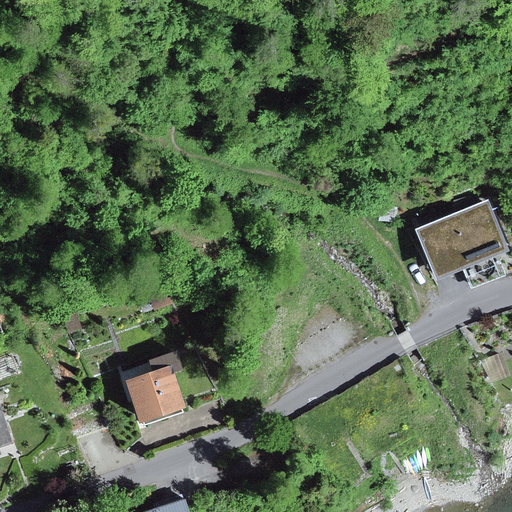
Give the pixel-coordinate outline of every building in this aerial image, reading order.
[(511,242),(491,190),(412,222),(433,274),(465,262),(473,281),(498,271),(491,253),(511,244),(511,242)] [(147,286),(156,308),(175,301),(166,279),(147,286)] [(78,312),(64,316),(69,331),(83,326),(78,312)] [(153,362),(124,372),(139,414),(185,398),(172,364),(183,360),(177,345),(150,354),(153,362)] [(501,352),(480,360),(489,383),(510,374),(501,352)] [(0,399),(0,444),(13,440),(0,399)] [(191,511),(186,494),(131,511),(130,511),(191,511)]
